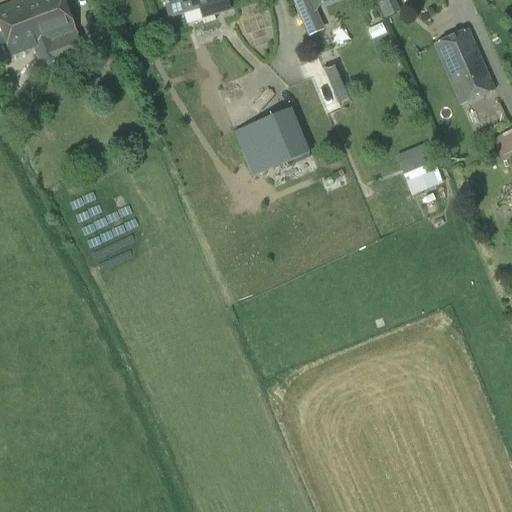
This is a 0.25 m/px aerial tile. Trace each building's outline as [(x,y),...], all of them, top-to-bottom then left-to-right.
[(0,32),(10,59),(33,50),(41,71),(83,55),(77,40),(62,0),(24,0),(0,9),(0,32)] [(213,17),(229,12),(225,0),(162,0),(169,19),(210,7),(213,17)] [(313,13),(307,0),(292,0),(300,18),(313,13)] [(384,19),(399,12),(394,2),(379,9),(384,19)] [(433,46),(460,107),(495,91),(468,30),(433,46)] [(349,95),(336,63),(323,68),(341,109),(358,101),(355,92),(349,95)] [(251,178),(273,169),(277,178),(291,172),(288,164),(309,155),(291,110),(233,133),(251,178)] [(501,158),(511,153),(511,131),(510,128),(491,136),(501,158)] [(425,152),(397,164),(412,200),(433,191),(438,189),(437,186),(445,183),(439,170),(433,172),(425,152)]
